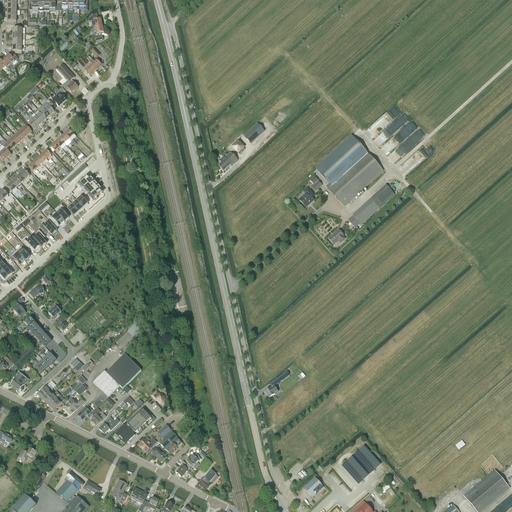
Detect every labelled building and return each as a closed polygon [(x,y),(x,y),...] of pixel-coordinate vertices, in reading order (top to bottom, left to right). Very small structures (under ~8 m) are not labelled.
[(32,8),(38,9),(38,0),(32,0),(33,1),(29,1),(29,11),(32,11),(32,8)] [(56,0),(54,0),(49,0),(50,9),(55,9),(55,11),(59,11),(59,2),(56,2),(56,0)] [(59,2),(59,11),(62,11),(62,7),(68,7),(67,0),(62,0),(62,2),(59,2)] [(87,0),(79,0),(79,7),(85,7),(85,12),(88,12),(87,0)] [(100,19),(98,20),(97,15),(92,16),(89,19),(89,22),(93,21),(94,24),(92,25),(93,28),(102,26),(100,19)] [(104,32),(102,26),(93,28),(94,30),(96,30),(97,34),(95,35),(96,41),(103,40),(101,33),(104,32)] [(97,58),(100,55),(95,49),(91,52),(97,58)] [(14,54),(11,57),(9,54),(5,58),(12,65),(18,59),(14,54)] [(1,61),(6,66),(8,68),(12,65),(5,58),(1,61)] [(84,59),(81,62),(79,63),(81,65),(83,68),(85,70),(90,76),(96,71),(89,63),(88,64),(84,59)] [(93,60),(89,63),(96,71),(102,66),(102,65),(103,64),(98,59),(96,60),(94,62),(93,60)] [(67,92),(69,90),(72,93),(78,87),(72,80),(75,78),(63,65),(58,70),(68,81),(62,86),(67,92)] [(33,96),(39,90),(36,86),(30,92),(33,96)] [(65,94),(60,89),(58,91),(59,93),(56,96),(57,97),(63,104),(67,100),(63,96),(65,94)] [(48,100),(50,103),(53,105),(54,107),(56,104),(59,107),(63,104),(57,97),(56,96),(52,100),(51,98),(48,100)] [(50,103),(48,100),(42,106),(42,107),(50,116),(54,112),(51,109),(54,107),(53,105),(50,103)] [(42,106),(38,110),(40,113),(40,112),(46,119),(50,116),(42,107),(42,106)] [(36,116),(42,123),(46,119),(40,112),(40,113),(38,110),(33,114),(36,116)] [(36,116),(34,118),(32,116),(30,117),(38,127),(42,123),(36,116)] [(28,119),(30,121),(28,123),(34,130),(38,127),(30,117),(28,119)] [(22,129),(28,136),(32,132),(26,125),(22,129)] [(256,125),(243,137),(250,145),(263,132),(256,125)] [(28,136),(22,129),(18,132),(24,139),(28,136)] [(64,135),(69,140),(73,135),(69,131),(64,135)] [(24,139),(18,132),(14,136),(20,143),(24,139)] [(64,135),(60,139),(64,144),(69,140),(64,135)] [(20,143),(14,136),(10,139),(17,146),(20,143)] [(344,207),(384,171),(365,151),(352,137),(316,169),(329,184),(326,187),(344,207)] [(17,146),(10,139),(7,143),(13,149),(17,146)] [(64,144),(60,139),(56,143),(60,148),(64,144)] [(13,149),(7,143),(3,146),(5,148),(9,153),(13,149)] [(60,148),(56,143),(51,147),(55,152),(60,148)] [(5,148),(1,152),(7,158),(11,155),(9,153),(5,148)] [(42,155),(47,160),(51,156),(47,151),(42,155)] [(81,152),(76,156),(82,162),(86,158),(81,152)] [(224,172),(231,166),(238,160),(231,153),(225,159),(223,157),(219,161),(221,163),(218,166),(224,172)] [(47,160),(42,155),(38,159),(42,164),(44,162),(46,164),(47,164),(48,162),(46,160),(47,160)] [(38,159),(33,163),(38,168),(42,164),(38,159)] [(38,168),(33,163),(29,167),(33,172),(38,168)] [(85,165),(67,181),(69,183),(87,167),(85,165)] [(67,176),(70,173),(64,167),(61,170),(67,176)] [(25,171),(20,175),(25,180),(30,176),(25,171)] [(20,175),(16,179),(21,184),(25,180),(20,175)] [(88,175),(78,184),(92,201),(103,192),(88,175)] [(314,177),(309,181),(313,185),(318,181),(314,177)] [(21,184),(16,179),(12,183),(16,188),(21,184)] [(316,192),(323,186),(318,181),(311,187),(316,192)] [(16,188),(12,183),(7,187),(12,192),(16,188)] [(386,185),(356,213),(364,222),(394,195),(386,185)] [(311,204),(314,201),(311,197),(313,195),(307,189),(304,192),(306,194),(299,200),(305,207),(310,203),(311,204)] [(0,193),(0,195),(4,200),(8,196),(3,190),(0,193)] [(81,197),(76,201),(83,208),(88,204),(81,197)] [(8,200),(6,202),(8,204),(8,205),(13,210),(18,205),(13,201),(10,203),(8,200)] [(76,201),(72,205),(78,212),(83,208),(76,201)] [(46,202),(38,210),(40,212),(48,205),(46,202)] [(61,210),(56,214),(64,222),(68,218),(64,213),(67,211),(60,204),(57,206),(61,210)] [(72,205),(67,209),(74,217),(78,212),(72,205)] [(360,226),(364,222),(356,213),(352,217),(359,225),(360,226)] [(48,215),(46,217),(52,224),(55,222),(59,226),(61,224),(62,225),(64,223),(64,222),(56,214),(51,218),(48,215)] [(41,224),(39,226),(45,234),(48,231),(52,236),(57,231),(49,222),(44,227),(41,224)] [(39,235),(34,240),(40,247),(41,248),(47,244),(43,240),(45,237),(39,230),(36,232),(39,235)] [(329,239),(334,245),(338,241),(340,244),(345,239),(343,237),(344,236),(339,231),(337,233),(336,232),(329,239)] [(24,240),(21,242),(28,250),(31,247),(34,251),(40,247),(34,240),(32,238),(27,243),(24,240)] [(16,252),(24,260),(28,256),(23,251),(26,249),(21,244),(19,246),(21,248),(16,252)] [(10,255),(7,257),(12,261),(14,259),(19,265),(21,263),(22,263),(24,261),(24,260),(16,252),(11,256),(10,255)] [(7,269),(0,276),(5,280),(12,274),(7,269)] [(39,295),(44,294),(43,287),(35,288),(29,294),(34,299),(39,295)] [(26,313),(17,303),(12,308),(21,318),(26,313)] [(48,313),(53,319),(61,312),(56,306),(48,313)] [(31,318),(24,324),(28,328),(34,322),(31,318)] [(59,323),(58,324),(63,330),(67,326),(60,318),(57,321),(59,323)] [(34,322),(28,328),(31,332),(38,326),(34,322)] [(145,329),(140,325),(137,322),(127,332),(135,339),(145,329)] [(38,326),(31,332),(34,336),(41,330),(38,326)] [(41,330),(34,336),(38,340),(44,334),(41,330)] [(48,337),(44,334),(38,340),(41,343),(48,337)] [(48,337),(41,343),(45,348),(52,341),(48,337)] [(33,353),(29,349),(17,360),(17,361),(14,364),(15,365),(11,370),(13,372),(33,353)] [(50,353),(46,357),(52,364),(56,360),(50,353)] [(106,373),(105,372),(93,383),(104,394),(94,404),(98,408),(120,387),(122,389),(121,390),(122,392),(127,387),(126,386),(141,371),(124,354),(109,370),(106,373)] [(6,356),(0,362),(0,373),(3,371),(4,372),(9,368),(8,367),(12,364),(10,361),(8,363),(8,362),(10,361),(6,356)] [(46,357),(42,360),(48,367),(52,364),(46,357)] [(42,360),(39,364),(45,371),(48,367),(42,360)] [(74,368),(80,363),(77,360),(76,360),(71,365),(74,368)] [(83,367),(80,363),(74,368),(78,372),(81,369),(83,367)] [(84,367),(83,367),(81,369),(85,372),(91,367),(87,363),(84,367)] [(39,364),(35,368),(41,374),(45,371),(39,364)] [(22,379),(24,376),(19,372),(15,378),(16,379),(10,385),(14,389),(22,379)] [(277,378),(278,379),(269,385),(271,387),(264,392),(269,399),(275,395),(275,394),(277,392),(274,387),(280,383),(280,382),(289,376),(286,372),(277,378)] [(29,380),(24,376),(22,379),(14,389),(18,392),(24,385),(25,386),(29,380)] [(81,376),(77,380),(83,385),(87,382),(81,376)] [(49,384),(38,395),(42,399),(53,388),(49,384)] [(80,397),(86,391),(82,386),(76,392),(80,397)] [(122,392),(121,390),(119,392),(123,396),(126,393),(127,394),(131,391),(127,387),(122,392)] [(53,388),(42,399),(45,403),(55,394),(53,392),(54,391),(52,390),(54,389),(53,388)] [(162,395),(160,394),(157,391),(150,397),(155,402),(157,400),(158,402),(160,404),(162,404),(164,403),(165,400),(164,397),(162,395)] [(55,394),(45,403),(49,407),(57,399),(60,396),(57,392),(55,394)] [(57,399),(49,407),(53,411),(62,402),(61,400),(60,402),(57,399)] [(77,405),(71,399),(69,402),(70,403),(63,409),(70,416),(76,410),(85,402),(82,399),(77,405)] [(88,407),(86,408),(78,416),(83,421),(87,416),(89,418),(92,414),(92,413),(91,412),(92,411),(88,407)] [(92,414),(89,418),(87,420),(90,423),(91,422),(95,426),(96,426),(97,427),(106,417),(103,414),(99,418),(97,416),(99,414),(98,414),(100,412),(97,408),(92,413),(92,414)] [(144,408),(143,409),(153,421),(155,419),(144,408)] [(151,418),(143,410),(127,426),(125,427),(124,426),(116,433),(121,438),(126,444),(134,436),(133,434),(134,433),(134,432),(135,433),(151,418)] [(110,419),(99,430),(104,435),(109,430),(111,432),(120,423),(116,420),(114,422),(110,419)] [(163,420),(161,419),(154,425),(155,427),(163,420)] [(177,438),(171,431),(166,426),(158,433),(160,436),(159,436),(162,439),(162,438),(164,440),(160,444),(165,449),(174,441),(177,438)] [(0,431),(0,442),(8,447),(9,444),(12,439),(4,434),(3,435),(3,434),(0,431)] [(152,439),(150,441),(147,438),(139,447),(146,454),(157,443),(152,439)] [(182,444),(177,438),(174,441),(165,449),(166,451),(166,450),(171,455),(174,452),(173,452),(182,444)] [(462,441),(455,446),(459,451),(465,446),(462,441)] [(150,452),(153,456),(156,460),(157,459),(161,463),(167,458),(163,453),(161,455),(155,448),(150,452)] [(33,459),(37,453),(30,449),(27,453),(23,451),(18,458),(24,462),(28,456),(33,459)] [(197,465),(198,464),(197,464),(199,462),(199,461),(201,459),(199,458),(199,457),(196,454),(190,459),(196,465),(196,464),(197,465)] [(191,467),(192,468),(194,466),(196,468),(199,466),(198,464),(197,465),(196,464),(196,465),(190,459),(186,462),(188,464),(187,465),(190,468),(191,467)] [(205,472),(212,464),(206,459),(199,467),(205,472)] [(187,465),(183,462),(181,464),(182,465),(176,472),(182,477),(190,468),(187,465)] [(211,482),(216,475),(211,471),(203,480),(202,479),(198,485),(201,488),(202,487),(206,490),(211,484),(212,482),(211,482)] [(302,471),(298,475),(302,479),(307,475),(302,471)] [(476,511),(482,511),(510,489),(495,471),(464,497),(476,511)] [(98,496),(101,491),(93,487),(94,486),(88,482),(85,487),(83,486),(83,485),(70,473),(67,477),(69,479),(56,493),(69,505),(63,511),(84,511),(89,507),(77,497),(76,498),(74,496),(78,491),(79,491),(81,488),(86,491),(87,490),(98,496)] [(46,477),(41,474),(35,484),(40,486),(46,477)] [(316,495),(323,488),(315,479),(304,489),(312,497),(315,494),(316,495)] [(128,495),(123,493),(128,485),(119,481),(115,489),(115,490),(112,496),(120,500),(121,501),(120,503),(123,505),(128,495)] [(146,506),(147,503),(144,501),(147,495),(135,489),(130,498),(142,504),(139,511),(140,511),(142,511),(143,511),(146,506)] [(25,495),(12,509),(15,511),(29,511),(36,505),(25,495)] [(492,511),(502,511),(511,505),(511,498),(511,497),(492,511)] [(146,506),(143,511),(145,511),(147,508),(148,508),(148,507),(154,510),(156,507),(159,501),(153,498),(150,504),(147,503),(146,506)] [(374,511),(375,511),(374,511),(372,511),(363,501),(351,511),(374,511)] [(170,511),(174,505),(173,505),(173,504),(170,503),(167,502),(163,510),(161,509),(159,511),(165,511),(166,510),(170,511)]
